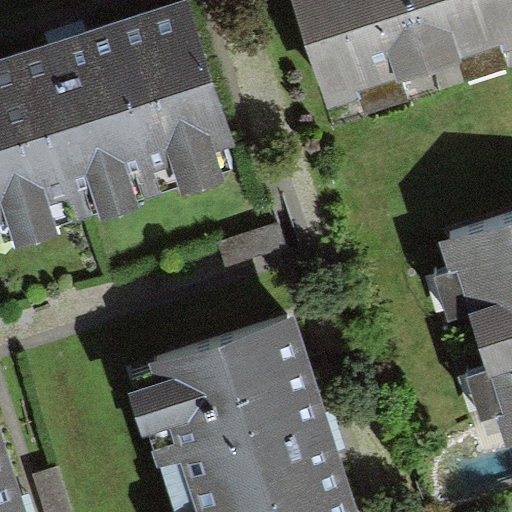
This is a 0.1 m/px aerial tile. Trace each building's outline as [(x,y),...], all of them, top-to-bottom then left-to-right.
[(191,0),(169,0),(0,56),(0,220),(10,217),(20,246),(55,234),(53,225),(99,210),(102,220),(138,208),(136,202),(179,188),(182,197),(228,182),(218,154),(241,147),(191,0)] [(511,0),(293,0),(335,121),(511,60),(511,0)] [(511,440),(511,216),(439,242),(449,271),(436,276),(448,311),(465,306),(486,369),(467,376),(479,411),(493,407),(504,443),(511,440)] [(359,511),(295,321),(155,368),(161,386),(134,395),(147,435),(168,427),(174,444),(158,449),(178,511),(359,511)] [(0,511),(30,511),(0,423),(0,511)] [(72,511),(59,466),(35,474),(46,511),(72,511)]
